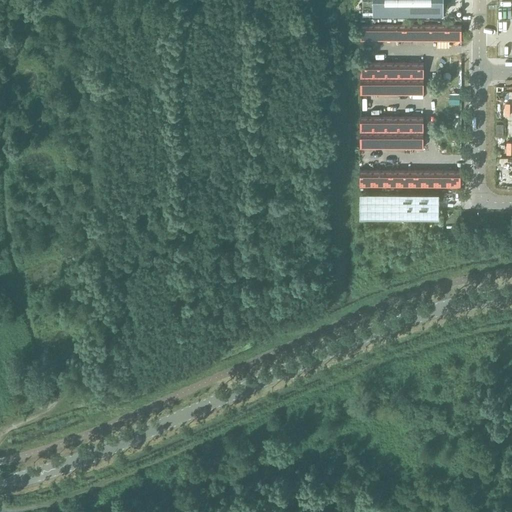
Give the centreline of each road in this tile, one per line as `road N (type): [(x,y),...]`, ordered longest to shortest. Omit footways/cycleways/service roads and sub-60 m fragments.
road 1 (tertiary): [(0,484),(81,459),(372,333),(511,295)]
road 2 (unclassified): [(511,202),(479,202),(479,70)]
